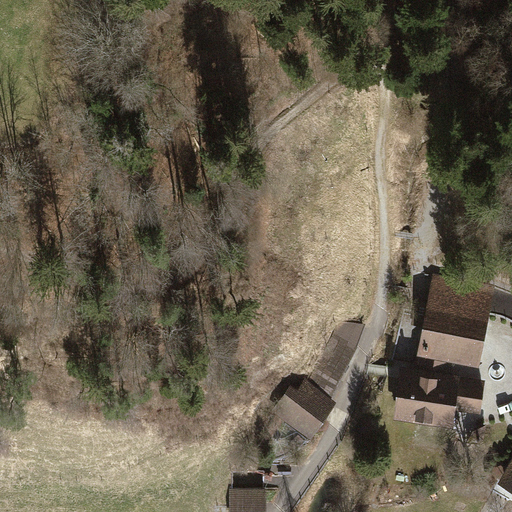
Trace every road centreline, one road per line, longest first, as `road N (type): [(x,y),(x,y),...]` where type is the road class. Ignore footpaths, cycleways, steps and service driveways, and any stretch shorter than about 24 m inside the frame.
road 1 (track): [(0,243),(112,290),(169,284),(200,260),(249,162),(287,113),(380,56),(380,310)]
road 2 (residential): [(277,511),(331,433),(380,310)]
